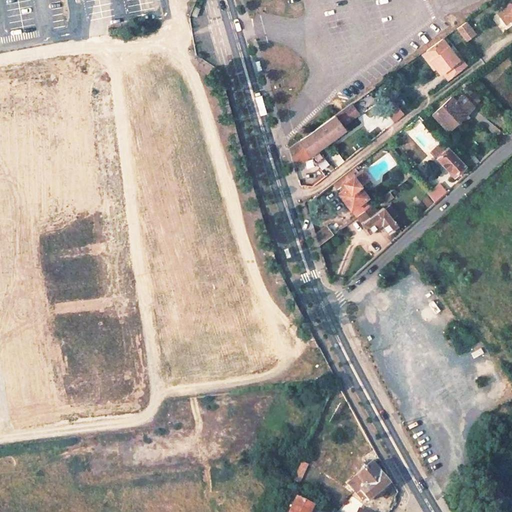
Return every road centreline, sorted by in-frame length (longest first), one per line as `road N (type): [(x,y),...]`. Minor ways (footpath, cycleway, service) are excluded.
road 1 (primary): [(224,0),(325,312)]
road 2 (residential): [(511,144),(325,312)]
road 3 (unknown): [(365,277),(424,356),(444,407),(452,461)]
road 4 (primary): [(325,312),(418,488)]
